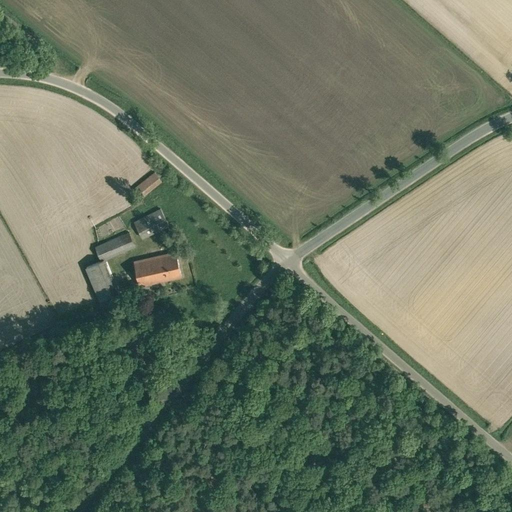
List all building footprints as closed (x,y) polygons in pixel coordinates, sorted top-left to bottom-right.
[(155,173),(147,179),(146,179),(134,189),(141,198),(154,188),(153,187),(161,181),(155,173)] [(141,238),(157,231),(169,225),(160,208),(142,217),(144,221),(135,225),(141,238)] [(95,246),(101,260),(85,267),(100,301),(119,292),(105,260),(136,247),(129,231),(95,246)] [(140,285),(181,276),(176,252),(134,261),(140,285)] [(125,359),(140,353),(129,325),(114,331),(114,330),(105,334),(112,352),(121,349),(125,359)]
